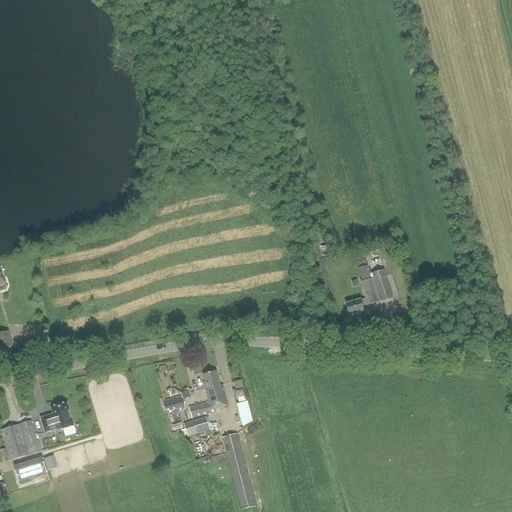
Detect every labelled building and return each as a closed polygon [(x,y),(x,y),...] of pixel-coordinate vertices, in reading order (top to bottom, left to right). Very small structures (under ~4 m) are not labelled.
[(384,270),(369,275),(367,266),(357,269),(360,278),(361,278),(362,282),(360,282),(366,299),(362,300),(361,299),(346,304),(349,316),(364,312),(363,307),(393,298),(384,270)] [(358,279),(351,281),(353,288),(360,286),(358,279)] [(0,333),(0,349),(0,350),(13,346),(9,331),(0,333)] [(215,409),(228,406),(223,386),(220,386),(216,372),(203,375),(205,383),(203,383),(208,402),(207,402),(207,404),(189,408),(192,418),(215,412),(215,409)] [(182,391),(184,398),(192,396),(190,389),(182,391)] [(185,405),(182,396),(162,401),(165,410),(185,405)] [(240,404),(247,402),(245,396),(238,398),(240,404)] [(53,415),(41,419),(45,433),(57,429),(58,431),(74,426),(67,403),(51,408),(53,415)] [(206,417),(184,423),(187,437),(210,430),(206,417)] [(1,431),(10,461),(41,452),(31,421),(1,431)] [(222,438),(241,510),(255,507),(237,434),(222,438)] [(43,460),(14,468),(18,482),(47,473),(43,460)]
